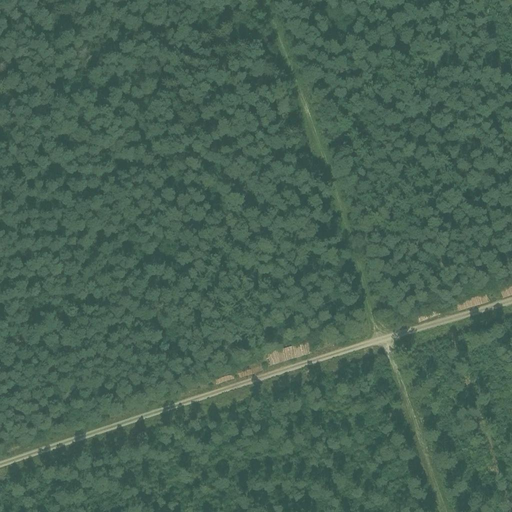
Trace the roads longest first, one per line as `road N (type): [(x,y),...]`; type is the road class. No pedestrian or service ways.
road 1 (track): [(273,0),(448,511)]
road 2 (track): [(511,294),(0,465)]
